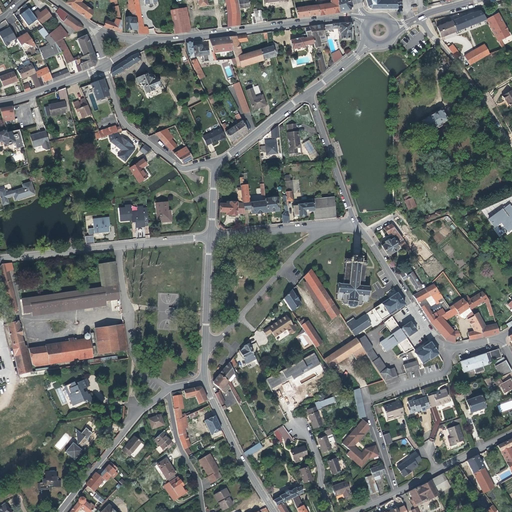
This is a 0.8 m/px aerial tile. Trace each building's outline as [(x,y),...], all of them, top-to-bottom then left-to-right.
[(62,0),(62,1),(88,19),(92,14),(92,11),(80,2),(81,0),(62,0)] [(124,29),(137,30),(135,20),(133,5),(132,0),(127,0),(128,4),(127,4),(127,10),(129,10),(130,12),(131,14),(131,18),(125,18),(124,29)] [(231,14),(231,27),(239,26),(239,14),(239,10),(239,9),(238,2),(238,0),(237,0),(228,0),(230,5),(231,14)] [(238,2),(239,9),(249,7),(247,0),(244,0),(244,1),(238,2)] [(317,5),(319,15),(339,12),(336,0),(330,0),(331,4),(317,5)] [(336,0),(339,12),(348,10),(351,6),(349,0),(336,0)] [(369,10),(396,10),(395,0),(364,0),(367,7),(369,10)] [(294,8),(296,18),(319,15),(317,5),(307,6),(294,8)] [(105,21),(103,27),(121,33),(120,20),(118,6),(115,7),(112,7),(115,19),(114,23),(105,21)] [(18,15),(27,27),(36,20),(34,17),(27,8),(18,15)] [(186,8),(170,11),(174,34),(187,33),(190,29),(186,8)] [(79,24),(58,9),(55,13),(58,15),(57,16),(60,20),(75,31),(82,28),(79,24)] [(44,10),(34,17),(36,20),(37,21),(39,25),(50,17),(44,10)] [(253,10),(254,17),(255,20),(261,20),(259,10),(253,10)] [(470,14),(435,28),(441,41),(442,40),(443,40),(442,37),(469,26),(469,25),(474,23),(470,14)] [(497,14),(485,20),(497,42),(499,41),(508,36),(497,14)] [(137,30),(138,34),(144,34),(140,19),(135,20),(137,30)] [(37,21),(36,20),(27,27),(28,28),(37,21)] [(332,24),(321,25),(323,31),(332,30),(332,28),(338,28),(338,33),(339,33),(339,39),(349,39),(349,33),(350,33),(350,29),(349,29),(349,23),(332,24)] [(308,27),(312,44),(313,49),(319,47),(318,44),(326,43),(323,31),(321,25),(308,27)] [(61,39),(67,36),(59,26),(47,35),(53,42),(61,39)] [(308,27),(303,27),(304,34),(300,35),(301,38),(289,40),(291,50),(303,47),(303,46),(312,44),(308,27)] [(15,39),(9,28),(0,33),(0,37),(5,47),(9,44),(8,43),(15,39)] [(266,39),(267,44),(270,43),(273,52),(277,50),(276,44),(273,42),(272,31),(266,32),(266,39)] [(16,40),(23,52),(25,51),(26,49),(30,47),(31,47),(34,46),(26,34),(23,35),(23,37),(21,38),(19,37),(16,40)] [(38,50),(43,59),(60,51),(53,42),(47,35),(44,38),(48,43),(49,45),(45,47),(38,50)] [(229,37),(228,37),(231,50),(234,58),(230,59),(232,65),(235,64),(236,68),(240,67),(241,68),(243,68),(243,66),(274,57),(273,52),(270,43),(267,44),(267,47),(241,55),(237,43),(246,41),(245,35),(229,37)] [(87,40),(85,36),(77,40),(82,55),(83,57),(92,53),(87,40)] [(228,37),(209,40),(215,53),(231,50),(228,37)] [(72,59),(61,39),(53,42),(60,51),(65,64),(73,61),(72,59)] [(185,51),(188,57),(201,56),(201,62),(207,61),(206,48),(200,48),(199,46),(192,47),(191,42),(185,43),(185,51)] [(447,49),(455,59),(459,56),(451,45),(447,49)] [(483,46),(463,57),(468,66),(488,55),(483,46)] [(331,60),(332,64),(340,57),(338,51),(329,55),(331,60)] [(96,61),(92,53),(83,57),(81,58),(82,63),(79,64),(79,65),(76,66),(73,61),(65,64),(67,69),(69,76),(71,75),(70,72),(71,72),(70,68),(71,68),(72,70),(76,69),(77,72),(93,66),(96,61)] [(139,60),(136,54),(129,57),(111,68),(109,74),(110,77),(139,60)] [(315,56),(319,74),(324,71),(320,57),(319,57),(319,55),(315,56)] [(453,65),(446,58),(441,63),(448,70),(453,65)] [(195,60),(189,62),(198,79),(203,77),(195,60)] [(40,76),(43,82),(51,79),(50,76),(46,68),(37,72),(33,63),(30,65),(37,78),(40,76)] [(23,67),(16,70),(21,80),(30,76),(35,88),(44,85),(43,82),(40,76),(37,78),(30,65),(30,64),(29,64),(23,67)] [(63,78),(69,76),(67,69),(61,72),(63,78)] [(0,76),(0,82),(2,87),(17,82),(12,72),(0,76)] [(51,79),(53,82),(63,78),(61,72),(50,76),(51,79)] [(152,89),(158,86),(155,78),(153,79),(152,76),(148,75),(145,76),(145,75),(134,79),(136,84),(139,83),(144,93),(152,90),(152,89)] [(95,101),(108,97),(102,80),(86,86),(88,91),(91,90),(95,101)] [(257,85),(244,89),(252,110),(265,105),(257,85)] [(239,86),(233,88),(235,95),(242,92),(239,86)] [(70,111),(64,88),(57,90),(60,102),(48,105),(48,106),(50,115),(50,116),(66,112),(65,111),(70,111)] [(511,91),(511,90),(501,96),(504,101),(505,101),(509,107),(511,105),(511,91)] [(242,92),(235,95),(242,113),(243,114),(249,111),(242,92)] [(212,94),(206,97),(210,104),(215,101),(212,94)] [(81,119),(90,115),(83,99),(80,101),(80,103),(78,104),(77,102),(72,104),(76,112),(78,112),(81,119)] [(0,108),(0,118),(2,126),(4,126),(3,122),(14,120),(11,107),(0,108)] [(439,109),(420,121),(421,123),(421,125),(422,128),(425,130),(427,132),(435,127),(437,128),(440,126),(440,124),(446,121),(439,109)] [(241,121),(224,132),(229,142),(246,131),(245,130),(249,128),(245,121),(242,123),(241,121)] [(288,154),(294,153),(294,147),(296,147),(300,147),(299,140),(300,139),(299,132),(296,132),(296,123),(287,124),(288,133),(286,133),(288,154)] [(277,126),(270,132),(270,139),(278,138),(277,126)] [(113,127),(97,133),(94,134),(95,140),(99,139),(108,135),(116,132),(120,131),(118,127),(114,128),(113,127)] [(168,128),(154,134),(160,140),(162,138),(166,137),(167,136),(168,132),(167,131),(169,130),(168,128)] [(206,134),(200,137),(204,146),(209,144),(209,145),(218,141),(219,141),(223,139),(224,137),(219,128),(206,135),(206,134)] [(0,150),(7,152),(8,151),(24,147),(18,130),(3,132),(3,131),(0,131),(0,150)] [(74,130),(63,132),(65,138),(75,135),(74,130)] [(52,132),(45,133),(48,142),(65,138),(63,132),(53,135),(52,132)] [(116,132),(108,135),(110,142),(121,152),(117,157),(124,163),(134,150),(132,149),(133,148),(121,138),(120,139),(118,138),(116,132)] [(162,138),(160,140),(164,144),(169,139),(171,137),(168,132),(167,136),(166,137),(162,138)] [(46,150),(50,149),(48,142),(45,133),(39,135),(39,133),(30,136),(33,147),(42,145),(42,148),(46,150)] [(169,139),(164,144),(171,153),(177,148),(169,139)] [(312,160),(319,156),(310,139),(303,143),(312,160)] [(275,143),(264,145),(264,147),(259,148),(260,153),(265,152),(265,155),(276,154),(275,143)] [(139,152),(143,156),(151,151),(146,147),(139,152)] [(190,159),(186,151),(183,153),(181,151),(174,155),(181,164),(190,159)] [(141,160),(128,168),(137,182),(145,177),(140,169),(145,165),(141,160)] [(283,182),(286,202),(291,201),(290,193),(292,192),(290,181),(283,182)] [(14,201),(33,194),(30,183),(21,185),(22,189),(8,193),(7,190),(4,192),(3,189),(0,190),(0,198),(2,204),(7,202),(6,199),(13,197),(14,201)] [(240,186),(240,189),(243,211),(249,210),(250,215),(259,214),(265,213),(264,201),(249,203),(247,185),(242,186),(240,186)] [(226,205),(219,204),(218,213),(225,213),(225,215),(230,215),(236,216),(236,214),(243,214),(243,211),(240,189),(237,189),(239,205),(236,205),(236,204),(226,203),(226,205)] [(413,208),(409,195),(402,198),(407,210),(413,208)] [(264,201),(265,213),(272,212),(277,212),(276,198),(275,197),(270,197),(269,199),(264,199),(264,201)] [(328,208),(329,218),(336,217),(334,198),(326,199),(327,208),(328,208)] [(312,212),(313,219),(321,219),(329,218),(328,208),(327,208),(326,199),(311,200),(312,212)] [(312,212),(311,200),(296,201),(296,206),(292,206),(293,216),(297,216),(297,217),(305,216),(304,213),(312,212)] [(159,222),(169,221),(168,216),(165,216),(165,214),(167,212),(166,203),(154,204),(155,221),(159,221),(159,222)] [(511,209),(509,204),(504,208),(503,207),(500,209),(501,210),(487,220),(493,227),(500,222),(507,231),(511,227),(511,209)] [(143,226),(147,226),(145,208),(141,208),(141,207),(135,208),(135,213),(130,213),(129,205),(123,206),(123,208),(117,208),(118,221),(133,220),(134,228),(143,227),(143,226)] [(423,218),(424,222),(441,215),(440,211),(435,213),(435,214),(429,216),(428,216),(423,218)] [(87,235),(92,235),(107,233),(107,228),(108,227),(107,218),(91,220),(92,229),(86,230),(87,235)] [(394,230),(390,223),(383,228),(387,234),(391,232),(394,230)] [(402,239),(394,230),(391,232),(398,242),(402,239)] [(424,246),(413,232),(410,235),(414,239),(412,241),(420,250),(424,246)] [(433,237),(438,242),(443,237),(438,232),(433,237)] [(87,237),(83,237),(84,246),(92,245),(91,237),(87,237)] [(384,243),(381,245),(387,256),(404,245),(405,246),(406,246),(402,239),(398,242),(396,243),(393,238),(389,240),(388,239),(383,242),(384,243)] [(344,260),(344,261),(344,262),(344,263),(345,262),(344,267),(344,268),(344,273),(343,273),(344,273),(343,278),(343,279),(343,283),(342,284),(338,283),(337,283),(336,283),(336,284),(337,284),(336,293),(335,293),(335,294),(336,294),(335,299),(335,300),(335,299),(340,300),(341,300),(341,302),(342,304),(342,305),(343,304),(345,304),(345,305),(346,304),(348,307),(353,308),(356,305),(356,306),(357,305),(359,306),(360,306),(361,305),(360,305),(361,304),(361,302),(367,302),(367,303),(368,303),(368,301),(367,301),(367,297),(368,297),(368,296),(368,287),(369,287),(369,285),(368,285),(368,286),(364,286),(363,285),(363,281),(364,281),(364,280),(363,280),(364,275),(364,274),(364,270),(365,270),(365,269),(364,269),(365,264),(366,265),(366,264),(365,263),(365,262),(366,261),(366,260),(365,260),(364,260),(360,260),(360,259),(360,258),(359,258),(359,256),(359,255),(356,255),(352,254),(351,255),(351,257),(350,257),(349,259),(345,259),(345,258),(344,259),(344,260)] [(23,314),(119,300),(114,262),(101,264),(104,287),(21,300),(23,314)] [(0,273),(9,312),(11,312),(12,313),(17,312),(7,273),(12,272),(11,264),(0,265),(0,273)] [(420,266),(411,272),(412,274),(422,268),(420,266)] [(408,267),(398,273),(399,275),(406,270),(408,274),(411,272),(408,267)] [(330,318),(338,313),(309,269),(303,277),(330,318)] [(406,270),(399,275),(401,279),(406,275),(408,274),(406,270)] [(411,272),(408,274),(406,275),(408,278),(415,289),(420,285),(412,274),(411,272)] [(437,291),(433,283),(412,295),(417,303),(429,296),(434,301),(436,304),(439,303),(437,300),(441,297),(437,291)] [(283,299),(290,311),(300,304),(297,299),(295,295),(294,296),(290,290),(283,299)] [(396,310),(404,304),(396,292),(380,303),(388,315),(396,310)] [(481,292),(464,302),(469,310),(484,300),(489,316),(492,316),(487,298),(481,292)] [(464,302),(461,299),(452,305),(456,313),(460,318),(462,318),(467,315),(471,313),(469,310),(464,302)] [(424,304),(420,307),(429,322),(439,316),(444,313),(441,309),(431,314),(425,306),(424,304)] [(427,305),(425,306),(431,314),(441,309),(439,305),(430,309),(427,305)] [(456,313),(452,305),(448,307),(450,309),(444,313),(439,316),(443,320),(456,313)] [(471,313),(467,315),(468,316),(466,317),(467,319),(473,331),(467,332),(468,339),(481,337),(479,329),(472,315),(471,313)] [(498,333),(495,325),(484,327),(477,313),(472,315),(479,329),(481,337),(491,335),(498,333)] [(353,335),(353,336),(370,324),(363,314),(347,326),(353,335)] [(268,327),(270,331),(274,336),(286,329),(289,333),(292,333),(294,332),(294,329),(297,328),(295,324),(292,326),(285,315),(268,327)] [(452,331),(443,320),(439,316),(429,322),(444,339),(452,331)] [(378,343),(381,347),(385,352),(397,344),(406,357),(414,351),(405,338),(407,336),(408,337),(416,332),(410,322),(401,328),(402,329),(399,330),(391,317),(385,321),(383,322),(390,333),(391,334),(389,335),(378,343)] [(296,319),(314,347),(321,343),(307,321),(305,322),(303,320),(300,321),(298,318),(296,319)] [(19,374),(29,372),(18,322),(7,324),(19,374)] [(98,351),(125,347),(122,325),(94,330),(98,351)] [(452,331),(444,339),(445,340),(453,342),(453,337),(459,336),(457,331),(452,331)] [(365,353),(356,340),(353,336),(353,335),(346,340),(347,343),(323,359),(328,368),(351,353),(355,360),(365,353)] [(367,357),(372,353),(370,349),(371,348),(363,336),(356,340),(365,353),(367,357)] [(89,341),(28,350),(31,365),(35,367),(92,359),(89,341)] [(429,360),(437,354),(429,342),(420,348),(421,348),(414,353),(421,364),(428,359),(429,360)] [(245,364),(255,359),(252,352),(249,346),(248,343),(243,346),(239,351),(245,364)] [(249,346),(252,352),(258,350),(255,343),(249,346)] [(500,358),(500,357),(498,350),(480,356),(475,357),(476,361),(473,362),(472,358),(460,361),(462,371),(473,368),(474,374),(484,371),(482,365),(488,364),(488,363),(491,362),(491,360),(496,359),(500,358)] [(395,379),(394,376),(392,367),(387,369),(386,368),(385,368),(378,358),(376,358),(372,353),(367,357),(382,380),(384,383),(395,379)] [(316,354),(265,377),(271,389),(293,379),(293,380),(298,378),(301,383),(324,373),(316,354)] [(401,364),(403,373),(416,369),(414,360),(401,364)] [(504,361),(498,364),(494,367),(500,377),(504,375),(510,371),(504,361)] [(232,378),(235,374),(230,366),(228,362),(219,374),(226,380),(230,387),(234,395),(236,394),(229,381),(232,378)] [(224,394),(230,387),(226,380),(219,374),(212,382),(212,384),(224,394)] [(89,386),(86,378),(78,381),(82,389),(89,386)] [(289,399),(299,394),(292,379),(282,385),(289,399)] [(91,400),(88,393),(87,394),(84,395),(83,392),(82,389),(78,381),(74,383),(73,381),(65,385),(67,389),(69,388),(70,393),(69,394),(71,401),(72,405),(86,399),(87,402),(91,400)] [(506,381),(501,384),(498,385),(503,393),(510,389),(506,381)] [(198,404),(206,400),(200,388),(199,387),(183,391),(184,398),(194,395),(198,404)] [(364,417),(358,388),(352,390),(358,418),(364,417)] [(464,397),(471,395),(469,388),(461,390),(464,397)] [(427,397),(431,408),(448,402),(444,389),(438,391),(439,393),(427,397)] [(179,409),(182,408),(179,391),(171,393),(174,409),(179,409)] [(215,394),(221,405),(226,403),(220,391),(215,394)] [(464,397),(470,413),(485,407),(480,395),(472,397),(471,395),(464,397)] [(333,400),(331,396),(318,401),(319,405),(333,400)] [(424,410),(429,409),(425,397),(423,398),(412,402),(411,401),(406,403),(408,408),(406,408),(408,415),(416,413),(420,411),(420,413),(425,412),(424,410)] [(511,400),(497,405),(500,413),(511,408),(511,400)] [(399,416),(403,415),(399,403),(382,408),(385,419),(392,417),(394,417),(394,416),(398,415),(399,416)] [(313,427),(321,424),(314,407),(306,410),(313,427)] [(180,415),(179,409),(174,409),(176,421),(185,417),(188,415),(189,415),(189,413),(185,415),(184,414),(180,415)] [(162,413),(149,417),(153,428),(165,424),(162,413)] [(222,434),(213,416),(204,421),(210,435),(211,435),(213,438),(222,434)] [(187,428),(185,417),(176,421),(178,434),(184,449),(188,447),(190,446),(185,433),(185,428),(187,428)] [(367,459),(377,455),(374,446),(370,448),(369,447),(364,448),(364,451),(360,453),(355,449),(354,450),(351,447),(352,446),(352,445),(351,444),(354,441),(355,442),(359,437),(358,437),(361,434),(362,435),(368,428),(366,424),(361,419),(340,443),(348,450),(345,454),(360,467),(367,459)] [(293,440),(283,425),(276,429),(286,444),(293,440)] [(442,430),(444,435),(448,434),(449,438),(447,439),(449,446),(455,444),(454,443),(462,440),(457,425),(442,430)] [(66,451),(76,458),(83,449),(80,446),(81,446),(83,447),(89,440),(88,439),(93,432),(87,426),(82,432),(77,428),(78,444),(74,441),(66,451)] [(334,441),(329,428),(324,430),(325,433),(327,432),(328,435),(326,436),(318,439),(322,451),(331,448),(329,443),(334,441)] [(166,448),(168,449),(173,445),(161,431),(153,439),(162,449),(165,446),(166,448)] [(384,445),(390,442),(388,434),(381,436),(384,445)] [(134,436),(123,449),(129,455),(141,442),(134,436)] [(511,437),(496,445),(509,471),(511,469),(511,452),(509,446),(511,444),(511,437)] [(263,447),(260,442),(249,449),(252,454),(263,447)] [(303,446),(291,451),(290,451),(294,459),(294,458),(306,453),(303,446)] [(192,456),(188,447),(184,449),(189,458),(192,456)] [(419,458),(414,451),(409,455),(409,456),(396,466),(403,476),(409,471),(409,470),(408,469),(415,464),(414,463),(420,459),(419,458)] [(198,460),(202,469),(204,468),(205,470),(203,470),(207,477),(205,478),(209,484),(220,478),(217,472),(218,471),(209,454),(198,460)] [(493,487),(476,455),(466,460),(483,493),(493,487)] [(332,474),(340,471),(336,458),(328,461),(332,474)] [(167,478),(176,473),(167,459),(158,464),(167,478)] [(104,470),(110,476),(117,468),(110,462),(104,470)] [(369,468),(371,475),(364,477),(369,494),(377,491),(373,480),(379,478),(378,475),(383,473),(381,464),(376,466),(376,464),(372,465),(373,467),(369,468)] [(61,483),(61,477),(59,477),(60,473),(58,473),(59,467),(52,467),(52,465),(49,465),(49,467),(47,467),(46,473),(42,473),(42,477),(39,477),(39,483),(41,483),(41,484),(49,484),(50,480),(53,480),(53,483),(61,483)] [(304,482),(312,479),(307,466),(299,470),(304,482)] [(106,481),(110,476),(104,470),(99,475),(95,472),(85,484),(93,491),(103,479),(106,481)] [(450,487),(442,473),(429,480),(436,494),(447,488),(450,487)] [(179,480),(177,476),(168,482),(177,495),(183,491),(181,486),(182,485),(179,480)] [(300,484),(296,476),(293,477),(297,487),(295,488),(279,496),(279,497),(272,500),(276,506),(282,503),(291,498),(298,495),(303,492),(300,484)] [(436,494),(429,480),(408,491),(412,498),(416,506),(437,495),(436,494)] [(165,489),(166,491),(173,501),(187,492),(182,485),(181,486),(183,491),(177,495),(168,482),(163,485),(165,489)] [(344,483),(329,488),(333,497),(340,495),(342,499),(349,496),(344,483)] [(222,510),(232,505),(227,497),(229,496),(224,488),(214,494),(219,502),(217,503),(222,510)] [(101,503),(104,500),(97,493),(94,497),(101,503)] [(297,511),(306,511),(305,509),(303,505),(301,505),(298,495),(291,498),(297,511)] [(71,510),(69,511),(76,511),(81,507),(85,511),(86,511),(90,511),(95,507),(90,503),(88,504),(84,501),(84,499),(82,497),(79,497),(77,499),(78,501),(74,506),(73,506),(70,509),(71,510)] [(13,511),(14,511),(7,501),(0,505),(0,511),(13,511)] [(287,511),(282,503),(276,506),(279,511),(287,511)]
